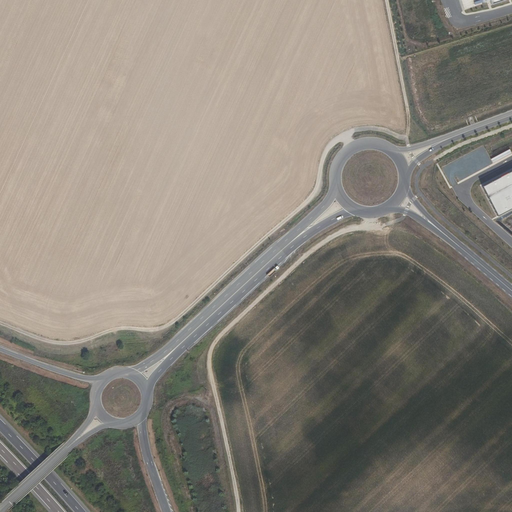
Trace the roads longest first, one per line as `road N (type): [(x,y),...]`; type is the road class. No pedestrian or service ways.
road 1 (track): [(351,150),(344,139),(328,146),(311,197),(165,328),(119,327),(58,346),(0,323)]
road 2 (track): [(370,212),(313,245),(194,349),(174,378),(185,391),(202,511)]
road 3 (tertiary): [(312,225),(171,351)]
